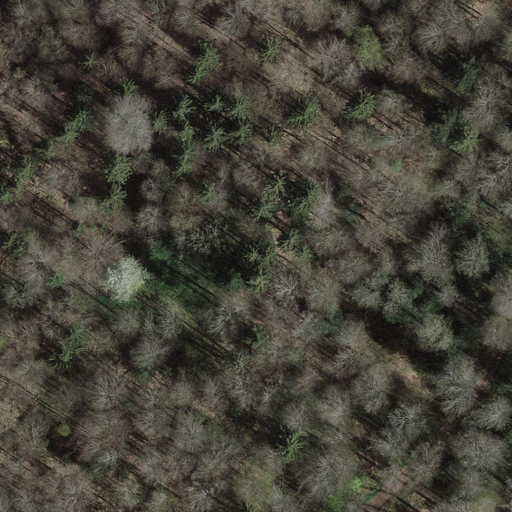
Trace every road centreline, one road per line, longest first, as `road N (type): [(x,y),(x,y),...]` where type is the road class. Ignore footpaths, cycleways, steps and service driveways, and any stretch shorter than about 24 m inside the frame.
road 1 (track): [(0,287),(54,276),(183,294),(244,355),(272,476),(272,511)]
road 2 (track): [(348,511),(468,396),(511,318)]
